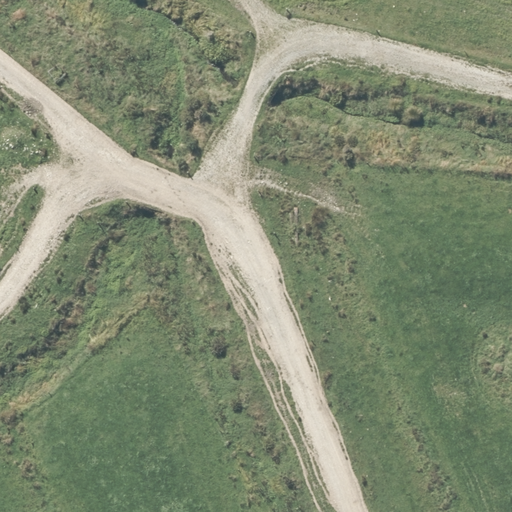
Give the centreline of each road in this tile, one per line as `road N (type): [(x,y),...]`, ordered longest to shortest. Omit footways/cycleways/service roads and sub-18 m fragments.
road 1 (track): [(367,511),(292,316),(248,233),(89,121),(0,45)]
road 2 (track): [(216,208),(265,83),(291,52),(342,44),(511,81)]
road 3 (track): [(89,121),(40,254),(0,302)]
